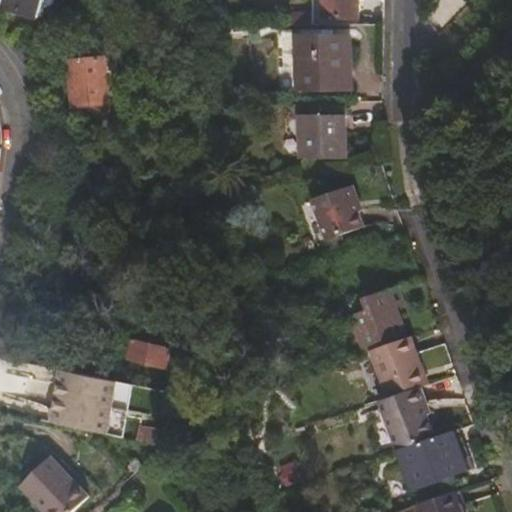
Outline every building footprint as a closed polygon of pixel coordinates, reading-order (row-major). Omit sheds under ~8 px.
[(5,0),(48,10),(50,2),(56,0),(5,0)] [(56,0),(50,2),(48,10),(59,12),(61,0),(56,0)] [(326,0),(327,17),(362,18),(363,1),(368,1),(368,0),(326,0)] [(351,43),(281,41),(279,93),(350,96),(351,43)] [(118,64),(83,63),(83,110),(118,111),(118,64)] [(341,121),(296,119),(295,163),(339,165),(341,121)] [(354,211),(358,210),(353,194),(312,208),(325,247),(362,235),(358,220),(354,211)] [(400,295),(366,305),(370,317),(352,323),(364,358),(370,356),(407,344),(399,316),(406,314),(400,295)] [(174,342),(136,335),(132,355),(170,363),(174,342)] [(407,344),(370,356),(387,405),(418,394),(421,394),(413,372),(422,369),(412,343),(407,344)] [(429,391),(422,369),(413,372),(421,394),(429,391)] [(98,397),(56,390),(53,410),(94,417),(98,397)] [(418,394),(387,405),(376,407),(392,457),(431,446),(422,412),(424,411),(418,394)] [(431,446),(392,457),(405,498),(439,488),(438,485),(464,477),(453,439),(431,446)] [(53,460),(23,489),(45,511),(80,511),(92,501),(53,460)] [(299,466),(284,473),(290,487),(305,480),(299,466)] [(455,511),(450,496),(412,507),(414,511),(455,511)]
